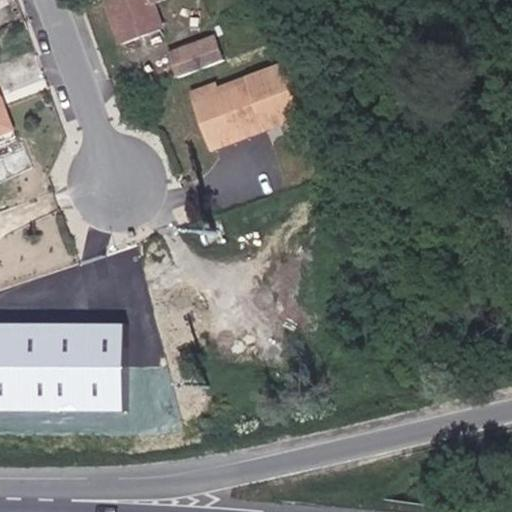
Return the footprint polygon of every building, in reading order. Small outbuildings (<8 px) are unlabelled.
[(110,0),(128,47),(174,33),(165,6),(179,0),(110,0)] [(224,38),(176,54),(185,80),(233,63),(224,38)] [(222,85),(199,94),(225,154),(312,118),(296,63),(225,89),(222,85)] [(0,71),(0,140),(24,132),(0,71)] [(124,323),(0,321),(0,410),(124,413),(124,323)]
